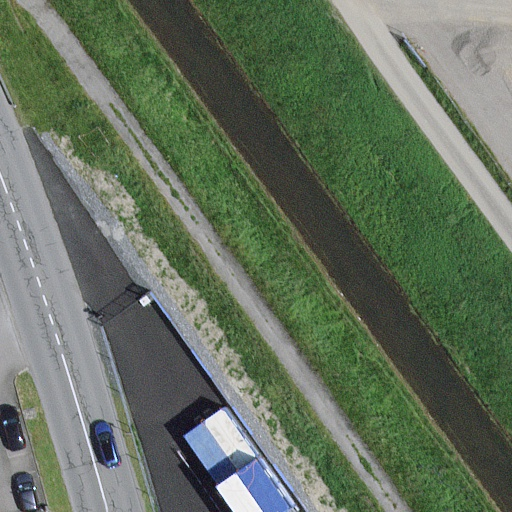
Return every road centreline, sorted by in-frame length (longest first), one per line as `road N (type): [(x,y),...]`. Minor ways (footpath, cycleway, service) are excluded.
road 1 (track): [(32,0),(389,511)]
road 2 (tertiary): [(0,176),(107,511)]
